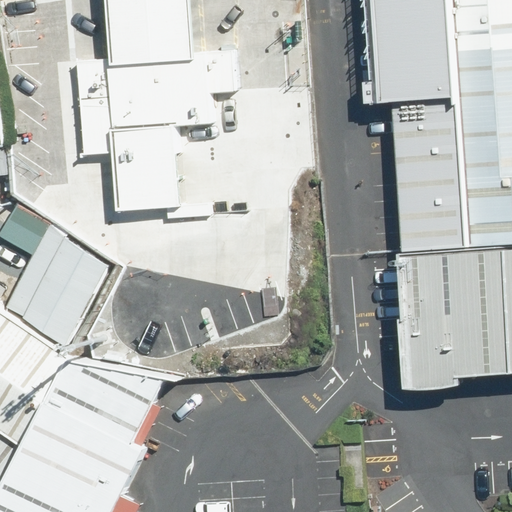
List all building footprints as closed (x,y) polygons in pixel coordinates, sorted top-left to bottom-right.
[(126,0),(130,56),(206,51),(201,0),(126,0)] [(385,78),(453,75),(448,0),(362,0),(367,79),(385,78)] [(460,225),(511,222),(511,0),(448,0),(453,75),(460,225)] [(130,56),(81,59),(87,152),(83,152),(86,194),(119,192),(120,209),(184,205),(177,94),(240,90),(237,49),(206,51),(130,56)] [(393,229),(460,225),(453,75),(385,78),(393,229)] [(5,96),(0,96),(0,142),(11,141),(5,96)] [(24,206),(4,237),(32,254),(1,304),(66,344),(117,264),(24,206)] [(511,351),(511,222),(460,225),(393,229),(402,357),(511,351)] [(148,303),(116,294),(105,337),(137,345),(148,303)] [(0,511),(115,511),(148,448),(136,442),(171,374),(74,356),(0,303),(0,511)] [(132,492),(122,511),(145,511),(150,501),(132,492)]
